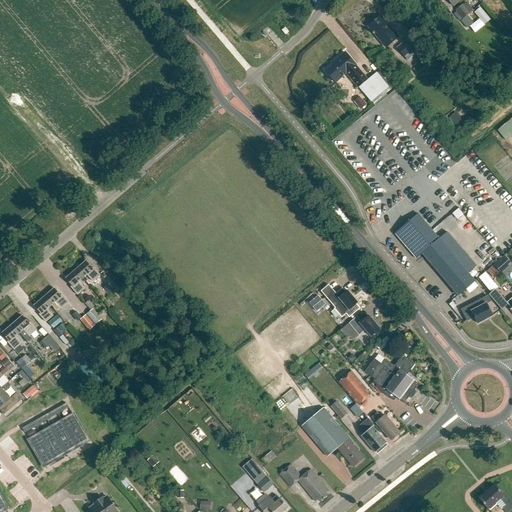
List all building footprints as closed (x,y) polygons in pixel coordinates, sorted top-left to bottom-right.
[(461,7),(456,11),(463,19),(468,15),(461,7)] [(380,16),(368,27),(386,48),(398,37),(380,16)] [(409,62),(420,51),(421,51),(410,37),(409,38),(397,48),(409,62)] [(358,87),(371,101),(388,85),(375,71),(367,79),(345,53),(332,63),(333,65),(326,70),(336,83),(346,74),(358,87)] [(368,105),(361,97),(354,102),(361,111),(368,105)] [(511,134),(511,118),(498,131),(506,140),(511,134)] [(416,259),(422,254),(458,295),(475,281),(468,273),(418,214),(395,233),(416,259)] [(439,239),(468,273),(476,266),(447,232),(439,239)] [(499,271),(501,273),(511,264),(505,257),(494,266),(499,271)] [(76,270),(83,278),(87,275),(93,282),(100,276),(94,268),(93,269),(86,261),(76,270)] [(494,265),(488,271),(493,277),(499,271),(494,266),(494,265)] [(490,291),(493,289),(494,288),(497,285),(484,269),(477,275),(490,291)] [(71,287),(78,295),(85,289),(79,282),(83,278),(76,270),(66,279),(72,286),(71,287)] [(103,288),(109,294),(113,290),(107,284),(103,288)] [(334,291),(327,298),(342,316),(345,313),(349,318),(360,308),(356,304),(357,303),(347,291),(346,292),(342,288),(336,294),(334,291)] [(44,298),(51,306),(56,302),(62,309),(69,303),(62,295),(61,296),(54,289),(44,298)] [(488,296),(487,294),(484,290),(478,294),(481,299),(479,300),(482,306),(472,311),(469,306),(461,310),(467,321),(474,318),(478,324),(492,316),(486,304),(491,302),(488,296)] [(39,315),(46,322),(57,313),(51,306),(44,298),(34,306),(41,314),(39,315)] [(92,310),(88,313),(97,325),(104,320),(94,307),(96,306),(91,300),(86,303),(92,310)] [(97,325),(88,313),(83,317),(78,311),(73,314),(78,321),(81,319),(90,331),(97,325)] [(13,325),(20,333),(24,329),(30,337),(37,330),(30,323),(29,324),(23,316),(13,325)] [(365,330),(371,336),(371,337),(380,329),(368,316),(362,321),(357,316),(349,323),(342,328),(346,332),(352,327),(359,335),(365,330)] [(59,327),(64,333),(68,329),(63,324),(59,327)] [(8,342),(14,350),(22,343),(16,336),(20,333),(13,325),(2,334),(9,341),(8,342)] [(54,330),(59,337),(63,333),(58,327),(54,330)] [(42,343),(47,348),(50,346),(56,352),(62,347),(50,335),(42,343)] [(130,346),(122,336),(116,340),(124,351),(130,346)] [(377,345),(381,350),(392,341),(388,336),(377,345)] [(24,360),(21,362),(25,366),(32,360),(27,354),(22,358),(24,360)] [(399,400),(404,404),(419,384),(414,380),(406,374),(414,364),(403,355),(395,366),(385,359),(382,364),(374,359),(365,372),(375,379),(373,382),(383,393),(386,390),(399,400)] [(1,362),(5,368),(12,362),(7,357),(1,362)] [(320,368),(319,366),(322,364),(320,361),(303,373),(307,378),(320,368)] [(338,382),(358,405),(371,394),(351,371),(338,382)] [(0,410),(4,415),(22,399),(16,392),(9,398),(3,391),(10,385),(7,382),(0,388),(2,390),(0,391),(0,410)] [(26,399),(36,390),(32,386),(22,394),(26,399)] [(284,397),(288,401),(294,395),(289,390),(284,397)] [(330,407),(341,420),(348,415),(337,402),(330,407)] [(363,413),(356,405),(350,410),(358,418),(363,413)] [(302,426),(328,456),(338,448),(354,466),(364,458),(359,451),(359,450),(349,438),(350,438),(324,407),(302,426)] [(377,412),(372,417),(376,422),(376,423),(386,434),(387,433),(392,439),(393,438),(394,438),(397,436),(397,434),(399,433),(394,427),(394,426),(385,415),(382,418),(377,412)] [(73,415),(62,421),(76,446),(87,440),(73,415)] [(368,418),(357,427),(363,435),(362,436),(364,438),(362,439),(367,444),(368,443),(375,452),(376,451),(377,452),(380,449),(381,447),(386,443),(373,427),(374,426),(368,418)] [(62,421),(51,428),(65,452),(76,446),(62,421)] [(51,428),(40,434),(55,458),(65,452),(51,428)] [(40,434),(29,440),(43,465),(55,458),(40,434)] [(262,459),(267,464),(276,456),(272,451),(262,459)] [(148,460),(154,467),(159,463),(153,456),(148,460)] [(248,473),(257,465),(252,460),(243,467),(248,473)] [(316,501),(319,499),(321,502),(328,495),(326,493),(329,490),(311,469),(302,477),(291,464),(280,474),(291,487),(299,480),(316,501)] [(258,483),(265,492),(274,485),(267,476),(267,477),(262,471),(257,476),(261,481),(258,483)] [(500,499),(506,505),(503,508),(505,511),(508,511),(511,509),(511,502),(511,501),(505,494),(504,495),(495,485),(479,498),(488,509),(500,499)] [(229,487),(223,492),(228,498),(234,492),(229,487)] [(282,511),(288,507),(281,499),(277,495),(272,499),(270,497),(259,506),(264,511),(282,511)] [(102,497),(98,500),(99,502),(90,508),(92,511),(117,511),(108,497),(104,499),(102,497)]
